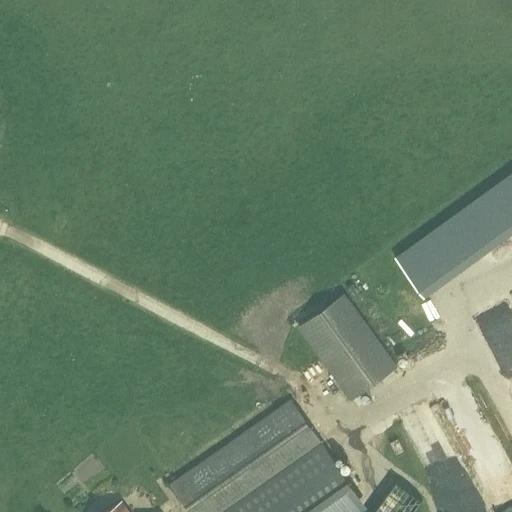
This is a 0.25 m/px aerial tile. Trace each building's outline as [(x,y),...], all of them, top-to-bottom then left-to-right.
[(351,398),(396,366),(345,294),(299,327),(351,398)] [(443,424),(478,400),(470,388),(435,411),(443,424)] [(291,399),(172,483),(192,511),(357,511),(367,505),(323,444),(291,399)] [(401,481),(375,511),(417,511),(426,501),(401,481)] [(106,511),(128,511),(121,501),(106,511)]
